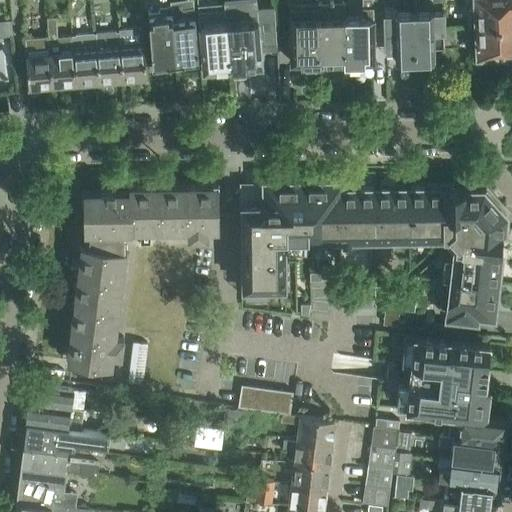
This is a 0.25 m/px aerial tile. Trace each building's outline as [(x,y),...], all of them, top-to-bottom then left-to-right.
[(169,0),(170,4),(175,61),(198,57),(196,18),(193,0),(169,0)] [(255,0),(223,0),(226,23),(230,67),(234,72),(246,71),(249,65),(262,64),(260,44),(276,42),(274,6),(257,8),(255,0)] [(372,12),(385,12),(386,12),(385,0),(364,0),(364,7),(362,7),(362,17),(345,17),(346,61),(349,66),(360,66),(364,60),(373,60),(373,17),(372,17),(372,12)] [(395,12),(394,0),(385,0),(386,12),(385,12),(385,32),(387,32),(387,47),(396,47),(397,60),(401,65),(415,64),(414,12),(395,12)] [(511,0),(474,0),(475,7),(470,7),(471,24),(511,23),(511,0)] [(175,61),(170,4),(160,5),(160,10),(148,11),(153,64),(175,61)] [(319,61),(318,8),(290,8),(291,61),(301,61),(305,66),(316,66),(319,61)] [(346,61),(345,17),(329,17),(329,8),(318,8),(319,61),(345,60),(346,61)] [(445,44),(444,26),(444,11),(414,12),(415,64),(429,64),(433,59),(433,44),(445,44)] [(56,14),(47,14),(49,35),(50,51),(49,51),(52,85),(63,84),(65,86),(72,85),(74,83),(76,83),(72,33),(58,34),(56,14)] [(230,67),(226,23),(202,26),(204,56),(202,56),(204,69),(230,67)] [(511,23),(471,24),(472,40),(477,40),(477,55),(506,55),(506,57),(511,60),(511,59),(511,23)] [(143,26),(119,28),(123,79),(125,78),(127,81),(135,80),(136,77),(147,76),(143,26)] [(454,26),(444,26),(445,44),(455,44),(454,26)] [(123,79),(119,28),(95,31),(99,81),(102,80),(103,83),(111,82),(113,79),(123,79)] [(99,81),(95,31),(72,33),(76,83),(99,81)] [(52,85),(49,51),(50,51),(49,35),(24,37),(26,53),(29,87),(40,86),(41,88),(49,87),(51,85),(52,85)] [(268,183),(241,183),(243,284),(255,284),(255,286),(285,285),(285,234),(447,232),(457,239),(449,315),(476,318),(476,313),(493,315),(493,310),(497,310),(500,286),(496,286),(504,212),(506,210),(500,204),(503,201),(492,191),(489,194),(484,189),(483,190),(424,190),(424,187),(411,187),(411,190),(373,190),(373,187),(359,187),(359,190),(341,190),(341,183),(339,183),(334,179),(324,179),(320,183),(284,183),(280,179),(272,179),(268,183)] [(176,184),(158,184),(158,188),(147,188),(147,184),(130,184),(130,194),(114,194),(114,190),(101,190),(101,194),(86,194),(86,193),(84,193),(85,230),(90,230),(88,244),(82,244),(80,261),(84,262),(83,273),(78,272),(76,289),(81,290),(79,301),(75,301),(73,318),(77,319),(75,330),(71,329),(69,347),(73,348),(72,360),(71,359),(71,360),(112,365),(114,355),(122,356),(124,337),(116,336),(127,250),(124,249),(124,229),(188,228),(188,237),(207,236),(207,228),(218,228),(217,186),(216,186),(216,188),(201,188),(201,184),(188,184),(188,188),(176,188),(176,184)] [(322,271),(310,271),(310,279),(322,279),(322,271)] [(374,271),(362,271),(362,279),(375,279),(374,271)] [(385,302),(384,324),(398,325),(399,309),(414,310),(417,275),(385,302)] [(393,284),(374,284),(375,301),(393,284)] [(391,333),(383,405),(450,412),(485,416),(486,414),(489,387),(484,386),(489,343),(449,339),(391,333)] [(42,360),(41,369),(54,371),(55,362),(42,360)] [(86,388),(32,382),(31,382),(30,386),(32,386),(30,402),(84,409),(86,388)] [(253,408),(256,385),(241,383),(238,406),(253,408)] [(268,410),(271,387),(256,385),(253,408),(268,410)] [(279,412),(282,389),(271,387),(268,410),(279,412)] [(282,389),(279,412),(283,412),(290,413),(293,390),(282,389)] [(81,429),(81,428),(84,409),(30,402),(28,416),(27,416),(26,420),(27,420),(27,422),(81,429)] [(225,405),(222,425),(241,428),(244,407),(225,405)] [(104,410),(102,419),(117,420),(117,421),(135,424),(137,415),(119,412),(119,411),(104,410)] [(332,444),(335,419),(290,413),(283,412),(282,419),(299,421),(297,439),(332,444)] [(444,432),(444,434),(446,434),(454,435),(502,441),(505,416),(486,414),(485,416),(450,412),(448,432),(444,432)] [(387,426),(388,418),(376,416),(375,424),(387,426)] [(125,446),(127,434),(81,428),(81,429),(27,422),(24,444),(68,450),(68,444),(74,445),(75,440),(125,446)] [(395,448),(398,427),(387,426),(375,424),(373,424),(370,445),(395,448)] [(399,430),(397,446),(409,447),(411,432),(399,430)] [(446,434),(446,439),(454,439),(453,445),(456,446),(455,456),(455,457),(500,462),(502,441),(454,435),(446,434)] [(329,464),(332,444),(297,439),(297,440),(285,438),(284,446),(296,447),(294,460),(329,464)] [(66,457),(68,450),(24,444),(22,463),(67,469),(67,468),(97,472),(99,461),(66,457)] [(393,467),(395,448),(370,445),(368,464),(393,467)] [(400,450),(398,471),(409,472),(412,451),(400,450)] [(498,483),(500,462),(455,457),(455,456),(439,454),(440,466),(439,476),(447,477),(498,483)] [(327,485),(329,464),(294,460),(291,485),(326,489),(327,485)] [(64,489),(67,469),(22,463),(17,498),(78,506),(80,491),(64,489)] [(390,486),(393,467),(368,464),(365,483),(390,486)] [(495,505),(498,483),(447,477),(446,488),(444,500),(495,505)] [(272,501),(274,481),(259,479),(257,496),(257,500),(272,501)] [(388,505),(390,486),(365,483),(362,502),(388,505)] [(324,510),(326,489),(291,485),(289,506),(324,510)] [(17,498),(15,511),(88,511),(89,508),(78,506),(17,498)] [(494,511),(495,505),(444,500),(442,511),(494,511)]
